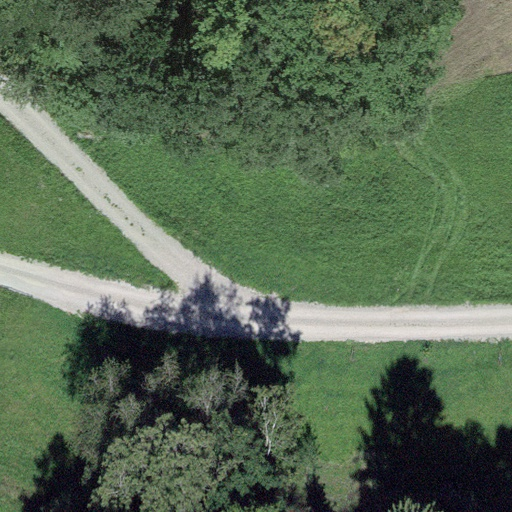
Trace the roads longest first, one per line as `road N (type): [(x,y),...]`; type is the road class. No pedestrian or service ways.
road 1 (track): [(233,312),(0,88)]
road 2 (track): [(511,318),(441,327),(233,312)]
road 3 (track): [(0,265),(63,271),(233,312)]
